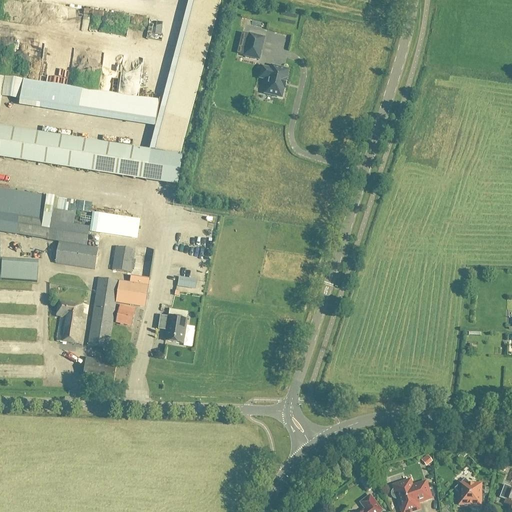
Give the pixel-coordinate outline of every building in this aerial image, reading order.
[(180,156),(221,0),(187,0),(155,127),(148,152),(150,152),(180,156)] [(151,36),(153,33),(142,28),(140,31),(151,36)] [(242,33),(237,54),(245,55),(244,56),(259,60),(264,38),(250,35),(242,33)] [(272,67),(271,70),(263,68),(261,78),(269,80),(265,93),(281,97),(284,88),(285,89),(287,80),(286,80),(288,71),(272,67)] [(0,77),(0,159),(113,176),(145,181),(150,152),(148,152),(117,147),(0,128),(0,103),(1,98),(20,101),(19,106),(155,127),(158,102),(0,77)] [(233,134),(254,139),(258,124),(237,119),(233,134)] [(180,156),(150,152),(145,181),(178,186),(182,156),(180,156)] [(0,280),(1,280),(1,281),(37,283),(38,262),(2,260),(0,259),(0,233),(46,240),(59,242),(59,243),(86,247),(89,228),(74,226),(76,211),(77,202),(53,198),(0,189),(0,280)] [(100,234),(122,238),(123,227),(102,223),(100,234)] [(59,243),(55,264),(95,270),(98,249),(86,247),(59,243)] [(116,248),(112,270),(131,273),(135,251),(116,248)] [(129,284),(118,283),(98,279),(87,347),(108,350),(115,301),(143,306),(148,280),(130,277),(129,284)] [(197,281),(179,277),(177,287),(196,290),(197,281)] [(161,290),(160,297),(168,299),(170,292),(161,290)] [(59,302),(56,317),(60,317),(57,342),(82,346),(88,306),(59,302)] [(135,310),(120,306),(116,323),(120,324),(124,324),(131,326),(135,310)] [(169,317),(165,341),(183,344),(188,313),(169,310),(168,317),(169,317)] [(82,381),(113,386),(116,363),(86,359),(82,381)] [(427,455),(421,460),(426,467),(432,462),(427,455)] [(484,465),(495,466),(496,456),(485,455),(484,465)] [(459,493),(459,505),(481,506),(481,484),(469,484),(465,479),(455,489),(459,493)] [(393,491),(391,493),(391,496),(393,498),(395,499),(398,499),(402,511),(411,511),(419,509),(417,504),(432,499),(426,482),(412,487),(410,481),(394,486),(395,489),(393,491)] [(511,487),(511,488),(504,486),(500,498),(506,501),(505,504),(511,506),(511,508),(511,509),(511,511),(511,487)] [(381,511),(382,511),(370,496),(360,503),(366,510),(363,511),(381,511)]
